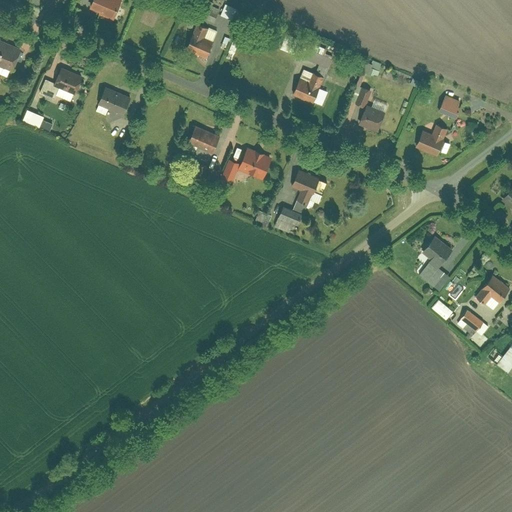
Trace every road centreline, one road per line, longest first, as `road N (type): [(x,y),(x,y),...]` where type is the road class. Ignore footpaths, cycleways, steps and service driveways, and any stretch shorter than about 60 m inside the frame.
road 1 (residential): [(8,511),(438,188)]
road 2 (residential): [(438,188),(0,4)]
